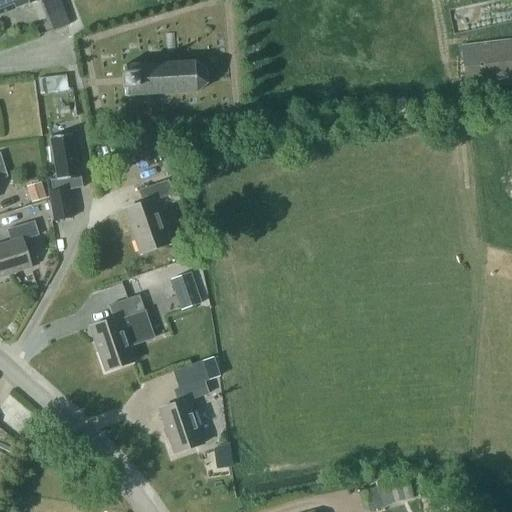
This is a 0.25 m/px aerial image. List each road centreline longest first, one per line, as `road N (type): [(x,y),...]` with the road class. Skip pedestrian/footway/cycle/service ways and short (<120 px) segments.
road 1 (residential): [(3,364),(81,229),(87,186),(69,57),(44,51),(0,59)]
road 2 (unclassified): [(149,511),(3,364)]
